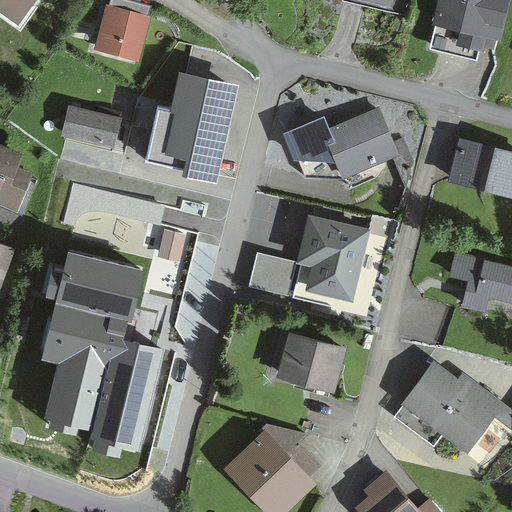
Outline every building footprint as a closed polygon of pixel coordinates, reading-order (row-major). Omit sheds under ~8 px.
[(0,0),(0,6),(20,21),(34,0),(0,0)] [(110,0),(109,3),(106,2),(95,46),(139,59),(152,14),(148,13),(151,3),(139,0),(110,0)] [(439,0),(435,18),(463,25),(460,37),(494,46),(506,0),(439,0)] [(238,81),(178,68),(170,103),(154,100),(141,160),(218,176),(238,81)] [(122,117),(69,103),(61,134),(115,147),(122,117)] [(380,105),(323,128),(343,177),(394,156),(405,186),(415,161),(405,136),(395,140),(380,105)] [(511,147),(459,135),(448,178),(511,193),(511,147)] [(0,173),(11,145),(0,140),(0,173)] [(11,145),(0,173),(0,198),(16,205),(29,170),(18,166),(24,150),(11,145)] [(264,193),(260,215),(288,219),(292,197),(264,193)] [(371,228),(308,211),(297,259),(311,262),(306,287),(353,299),(371,228)] [(0,287),(16,245),(0,239),(0,287)] [(511,265),(455,251),(449,275),(468,279),(462,304),(485,311),(489,296),(511,301),(511,265)] [(118,330),(123,302),(75,293),(69,322),(109,329),(105,350),(80,346),(76,368),(112,374),(113,368),(132,372),(139,333),(118,330)] [(347,345),(289,329),(277,374),(335,390),(347,345)] [(458,377),(433,358),(401,401),(403,402),(394,415),(434,445),(443,433),(468,452),(496,416),(511,428),(511,408),(463,371),(458,377)] [(307,432),(270,421),(223,465),(268,511),(285,511),(317,481),(311,474),(321,464),(298,441),(307,432)] [(419,506),(387,467),(363,487),(368,492),(355,504),(361,511),(442,511),(430,496),(419,506)]
